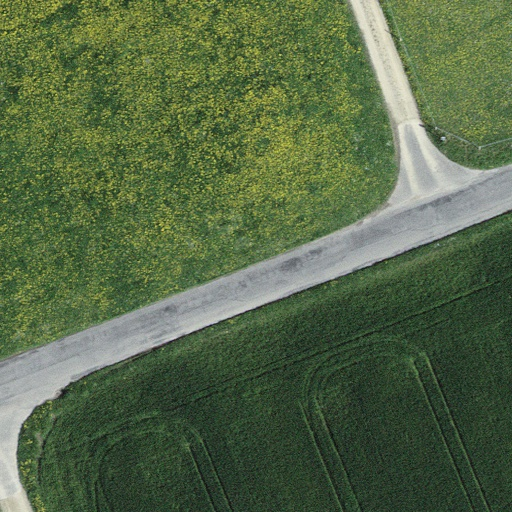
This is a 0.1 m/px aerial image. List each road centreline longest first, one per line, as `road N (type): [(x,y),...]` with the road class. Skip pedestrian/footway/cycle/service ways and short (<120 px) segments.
road 1 (unclassified): [(0,388),(511,185)]
road 2 (track): [(437,216),(361,0)]
